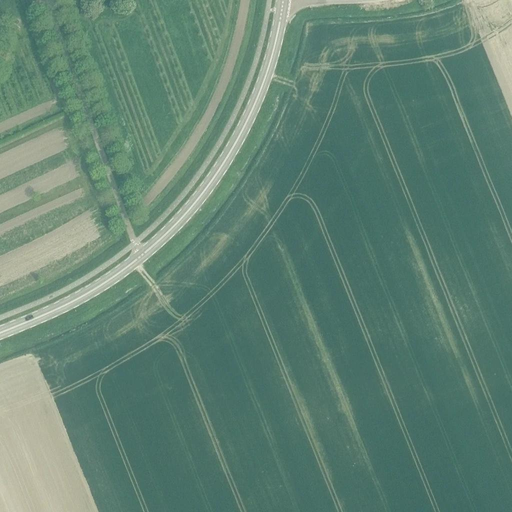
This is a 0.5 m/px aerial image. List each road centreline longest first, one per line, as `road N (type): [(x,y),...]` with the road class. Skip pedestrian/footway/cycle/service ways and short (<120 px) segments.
road 1 (secondary): [(0,331),(108,280),(175,222),(240,135),(271,58),(281,0)]
road 2 (track): [(144,252),(133,244),(45,0)]
